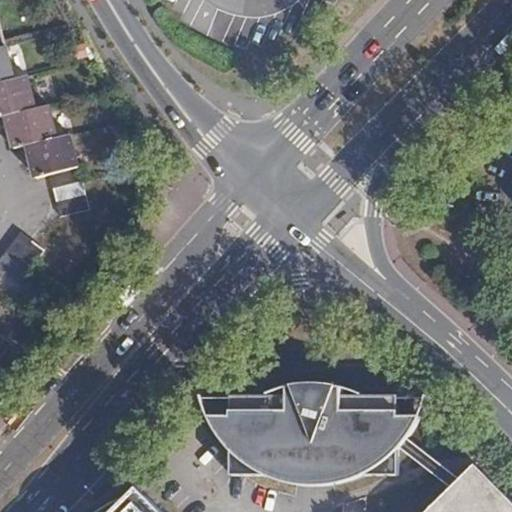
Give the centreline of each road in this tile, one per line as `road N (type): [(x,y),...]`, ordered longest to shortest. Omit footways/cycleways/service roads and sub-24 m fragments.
road 1 (primary): [(245,188),(0,472)]
road 2 (primary): [(35,511),(220,304)]
road 3 (tertiary): [(97,0),(164,102),(245,188)]
road 4 (primary): [(419,0),(260,171)]
road 5 (tertiary): [(260,171),(191,106),(116,0)]
road 6 (tertiary): [(394,306),(373,227),(379,174),(399,116)]
road 7 (primary): [(399,116),(511,2)]
road 8 (tertiary): [(394,306),(511,408)]
road 9 (tertiary): [(220,304),(298,277),(366,283)]
road 10 (primary): [(295,222),(399,116)]
